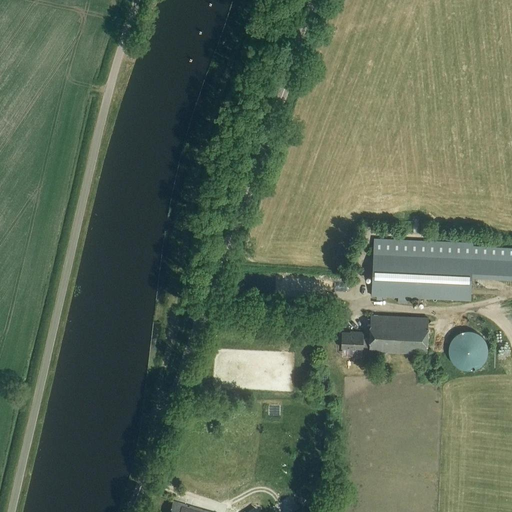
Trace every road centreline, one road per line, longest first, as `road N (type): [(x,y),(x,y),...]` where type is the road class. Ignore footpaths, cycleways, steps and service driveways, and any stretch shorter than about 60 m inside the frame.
road 1 (unclassified): [(131,511),(314,0)]
road 2 (unclassified): [(11,511),(108,92),(138,0)]
road 3 (track): [(207,305),(446,310),(511,297)]
